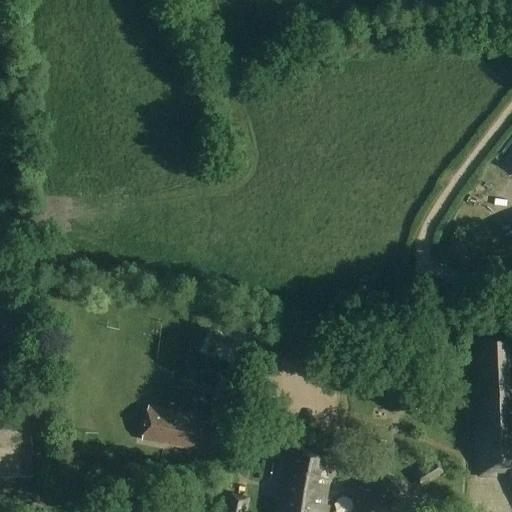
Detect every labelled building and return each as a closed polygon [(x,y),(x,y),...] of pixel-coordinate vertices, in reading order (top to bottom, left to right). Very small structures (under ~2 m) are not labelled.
[(511,148),(502,161),(511,169),(511,148)] [(432,319),(449,316),(446,300),(429,303),(432,319)] [(443,324),(423,328),(429,356),(449,352),(443,324)] [(511,335),(476,337),(477,389),(474,389),(476,477),(495,476),(495,464),(507,464),(507,474),(511,483),(511,335)] [(403,412),(424,408),(418,373),(401,376),(404,397),(401,397),(403,412)] [(298,421),(302,405),(291,403),(287,418),(298,421)] [(222,457),(229,421),(150,406),(143,441),(222,457)] [(372,492),(388,442),(377,438),(361,488),(372,492)] [(322,511),(324,503),(321,503),(329,454),(288,448),(277,511),(322,511)] [(424,488),(447,474),(439,460),(416,474),(424,488)] [(408,511),(417,500),(385,475),(357,511),(408,511)] [(248,511),(252,498),(232,493),(226,511),(248,511)]
